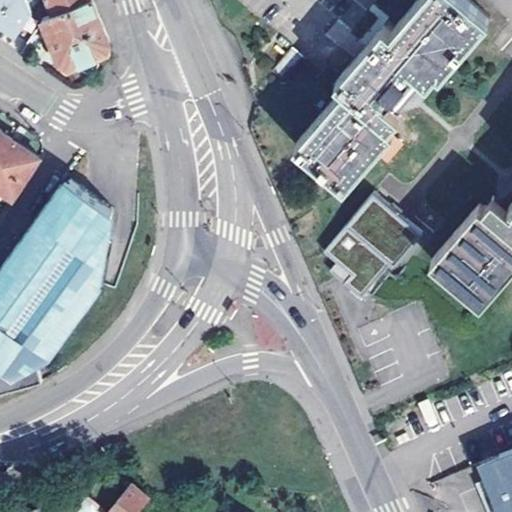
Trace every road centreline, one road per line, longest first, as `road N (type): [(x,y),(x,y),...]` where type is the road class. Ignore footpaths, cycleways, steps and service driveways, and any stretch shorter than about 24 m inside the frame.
road 1 (tertiary): [(50,419),(249,361),(325,370)]
road 2 (tertiary): [(305,317),(264,210),(221,129)]
road 3 (residential): [(0,74),(49,107),(82,115),(160,87)]
road 4 (secondary): [(160,87),(183,189),(180,250)]
road 5 (tertiary): [(389,511),(325,370)]
road 6 (secondary): [(224,267),(236,203),(221,129)]
road 7 (secondary): [(148,345),(50,419)]
